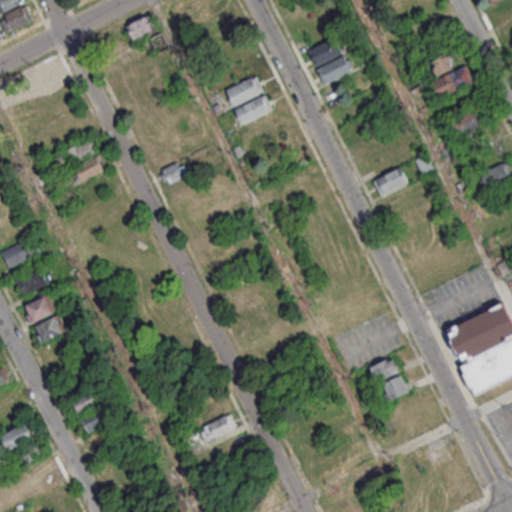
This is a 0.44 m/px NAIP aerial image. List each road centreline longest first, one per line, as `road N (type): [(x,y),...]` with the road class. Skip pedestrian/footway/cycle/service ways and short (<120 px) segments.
road 1 (residential): [(511,509),(251,0)]
road 2 (residential): [(301,511),(46,0)]
road 3 (residential): [(0,319),(96,511)]
road 4 (residential): [(0,63),(126,0)]
